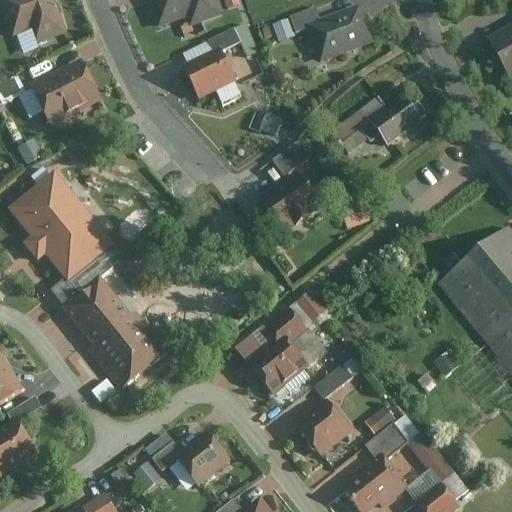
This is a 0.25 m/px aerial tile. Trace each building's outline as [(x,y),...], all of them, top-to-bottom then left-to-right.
[(42,50),(73,38),(68,25),(59,0),(14,0),(3,4),(18,43),(37,36),(42,50)] [(222,0),(153,0),(164,31),(194,21),(197,30),(229,19),(224,4),(222,0)] [(326,23),(313,28),(314,32),(326,66),(380,48),(367,9),(326,23)] [(314,32),(313,28),(326,23),(323,10),(296,19),(302,36),(314,32)] [(511,31),(492,43),(511,76),(511,31)] [(224,52),(188,73),(207,105),(243,84),(224,52)] [(90,66),(36,90),(57,135),(113,106),(90,66)] [(19,77),(0,86),(0,108),(28,94),(19,77)] [(374,129),(391,117),(382,104),(337,135),(346,148),(374,129)] [(374,129),(390,152),(427,127),(412,104),(391,117),(374,129)] [(262,111),(257,132),(278,138),(284,117),(262,111)] [(309,143),(278,164),(291,183),(322,161),(309,143)] [(264,204),(290,240),(329,213),(303,176),(264,204)] [(114,248),(55,177),(9,215),(33,243),(26,248),(40,264),(46,259),(69,286),(114,248)] [(340,211),(349,231),(369,222),(360,202),(340,211)] [(496,355),(511,340),(511,232),(442,290),(496,355)] [(131,319),(98,283),(61,314),(91,351),(87,354),(121,395),(169,357),(135,316),(131,319)] [(257,375),(281,404),(318,373),(298,350),(316,335),(296,312),(268,336),(283,353),(257,375)] [(511,340),(496,355),(511,374),(511,340)] [(346,347),(337,353),(346,367),(315,387),(324,400),(364,373),(346,347)] [(450,351),(436,363),(447,377),(461,365),(450,351)] [(0,359),(0,420),(32,401),(5,356),(0,359)] [(107,382),(94,394),(102,403),(115,391),(107,382)] [(332,404),(300,430),(319,455),(352,428),(332,404)] [(385,408),(367,426),(378,437),(396,419),(385,408)] [(22,423),(0,438),(0,473),(8,485),(46,459),(22,423)] [(205,494),(240,466),(217,438),(201,451),(190,437),(159,463),(172,478),(184,469),(205,494)] [(375,460),(338,498),(352,511),(378,511),(403,488),(375,460)] [(149,492),(162,480),(148,463),(134,475),(149,492)] [(119,511),(111,496),(82,511),(119,511)] [(240,511),(234,502),(218,511),(273,511),(264,497),(240,511)]
